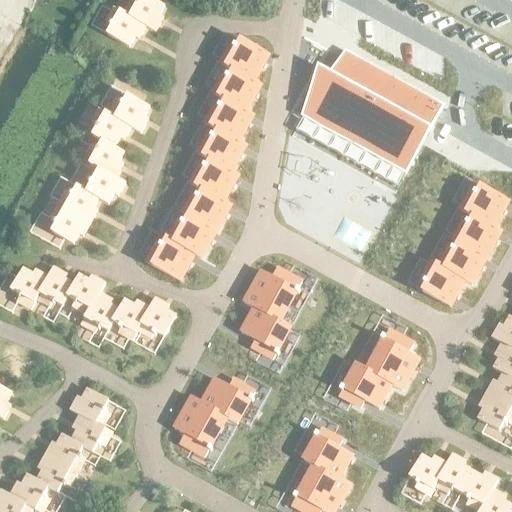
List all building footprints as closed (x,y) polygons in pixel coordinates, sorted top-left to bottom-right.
[(131,1),(123,14),(145,27),(155,33),(160,24),(156,22),(164,7),(150,0),(139,0),(138,3),(136,2),(135,3),(131,1)] [(145,27),(123,14),(114,9),(106,23),(110,25),(109,27),(112,29),(107,36),(129,48),(137,33),(141,36),(145,27)] [(220,65),(231,71),(232,69),(254,81),(263,65),(268,56),(264,54),(240,41),(237,48),(234,46),(233,48),(230,46),(220,65)] [(327,73),(303,117),(405,173),(442,107),(347,54),(334,77),(327,73)] [(218,85),(212,95),(223,101),(224,99),(247,111),(256,95),(261,86),(256,84),(254,82),(254,81),(232,69),(231,71),(232,71),(229,77),(227,76),(226,78),(223,76),(218,85)] [(116,102),(109,115),(131,128),(140,134),(145,125),(141,123),(149,108),(128,96),(124,104),(121,102),(120,104),(116,102)] [(209,118),(205,126),(216,131),(217,129),(239,142),(249,125),(253,116),(249,114),(246,112),(247,111),(224,99),(223,101),(225,102),(221,108),(219,107),(218,108),(215,107),(209,118)] [(511,104),(505,102),(500,113),(511,117),(511,104)] [(93,136),(102,142),(114,148),(122,134),(126,137),(131,128),(109,115),(99,110),(91,123),(95,126),(94,127),(97,129),(93,136)] [(202,148),(197,156),(208,161),(209,159),(232,172),(234,167),(241,155),(246,146),(241,144),(239,142),(217,129),(216,131),(217,132),(214,138),(212,137),(211,138),(208,137),(202,148)] [(83,161),(92,166),(115,179),(120,171),(116,168),(124,154),(114,148),(102,142),(98,149),(95,147),(94,149),(90,147),(83,161)] [(190,185),(190,186),(201,191),(202,189),(224,202),(233,185),(238,176),(234,174),(231,173),(232,172),(209,159),(208,161),(210,162),(206,168),(204,167),(203,168),(200,167),(190,185)] [(90,185),(86,192),(98,200),(108,205),(116,191),(120,193),(125,184),(115,179),(92,166),(84,179),(88,181),(87,183),(90,185)] [(64,192),(57,205),(90,225),(95,216),(90,214),(98,200),(86,192),(76,186),(72,194),(69,192),(68,194),(64,192)] [(469,194),(460,211),(473,218),(474,216),(494,228),(504,211),(508,202),(504,200),(481,187),(477,194),(474,193),(473,194),(470,193),(469,194)] [(184,212),(182,215),(186,217),(187,217),(211,230),(216,233),(226,215),(231,207),(226,204),(224,203),(224,202),(202,189),(201,191),(202,192),(199,198),(197,197),(196,199),(193,197),(184,212)] [(352,217),(374,227),(382,209),(361,199),(352,217)] [(90,225),(57,205),(49,219),(53,221),(52,223),(56,226),(52,233),(73,245),(81,231),(85,233),(90,225)] [(462,225),(453,241),(458,244),(481,256),(486,259),(495,243),(496,241),(501,232),(496,230),(494,228),(474,216),(473,218),(469,224),(467,223),(466,224),(463,222),(462,225)] [(178,223),(169,239),(174,243),(173,245),(190,255),(194,257),(194,256),(201,260),(211,242),(216,233),(211,230),(187,217),(186,217),(187,218),(184,224),(182,223),(181,225),(180,224),(178,223)] [(157,245),(146,264),(180,282),(183,276),(190,264),(194,257),(190,255),(173,245),(174,243),(169,239),(167,239),(163,247),(161,245),(160,247),(157,245)] [(448,250),(439,266),(444,270),(443,271),(464,282),(467,283),(471,286),(481,267),(482,266),(486,260),(486,259),(481,256),(458,244),(455,250),(452,249),(451,252),(448,250)] [(432,263),(421,281),(424,283),(423,285),(426,286),(422,293),(445,305),(450,308),(455,299),(464,282),(443,271),(444,270),(439,266),(432,263)] [(63,307),(68,298),(74,286),(59,278),(62,274),(53,269),(48,279),(36,301),(49,309),(52,305),(54,306),(55,303),(63,307)] [(31,311),(36,301),(48,279),(40,274),(37,278),(23,270),(11,291),(19,296),(17,298),(19,299),(17,304),(31,311)] [(254,285),(244,304),(252,309),(253,307),(280,322),(296,294),(298,295),(300,291),(297,290),(298,289),(301,283),(277,270),(273,279),(265,275),(261,273),(254,285)] [(87,317),(99,294),(104,285),(96,280),(93,284),(79,276),(74,286),(68,298),(75,302),(74,304),(75,305),(73,309),(87,317)] [(108,332),(114,323),(119,311),(105,303),(107,299),(99,294),(87,317),(81,326),(95,334),(97,330),(99,331),(101,328),(108,332)] [(155,300),(149,310),(138,332),(151,340),(154,336),(155,337),(157,334),(165,338),(176,317),(162,309),(164,305),(155,300)] [(119,311),(114,323),(121,327),(119,329),(121,330),(119,334),(133,342),(138,332),(149,310),(141,305),(139,309),(124,302),(119,311)] [(254,310),(241,334),(250,339),(255,342),(252,349),(272,360),(275,355),(277,357),(278,355),(279,353),(278,353),(277,352),(283,340),(290,328),(280,322),(253,307),(252,309),(254,310)] [(492,339),(501,344),(511,349),(511,319),(509,318),(501,333),(497,330),(492,339)] [(383,343),(368,370),(394,385),(393,387),(402,392),(412,373),(419,361),(415,358),(408,354),(413,345),(389,332),(385,339),(383,338),(381,341),(383,343)] [(493,369),(503,375),(511,379),(511,349),(501,344),(497,353),(501,355),(493,369)] [(342,392),(339,397),(360,409),(364,402),(369,405),(379,410),(392,386),(393,387),(394,385),(368,370),(367,371),(357,366),(355,368),(344,389),(341,388),(340,391),(342,392)] [(491,386),(486,395),(511,409),(511,379),(503,375),(495,389),(491,386)] [(200,403),(199,405),(226,420),(226,419),(236,425),(249,401),(252,402),(254,399),(251,398),(254,393),(233,382),(230,388),(223,385),(220,383),(215,380),(202,404),(200,403)] [(0,418),(3,420),(8,411),(3,409),(12,394),(0,388),(0,418)] [(70,412),(80,417),(103,429),(110,416),(106,414),(107,412),(104,410),(108,402),(87,391),(79,405),(75,403),(70,412)] [(511,423),(511,409),(486,395),(481,404),(485,406),(477,420),(498,432),(503,424),(506,426),(507,424),(511,426),(511,423)] [(181,417),(174,430),(178,433),(185,436),(181,445),(204,458),(208,452),(210,453),(212,450),(212,449),(211,449),(210,448),(226,420),(199,405),(200,403),(191,398),(181,417)] [(79,428),(71,442),(83,449),(93,454),(97,446),(100,448),(101,446),(105,448),(112,435),(103,429),(80,417),(75,425),(79,428)] [(316,439),(303,462),(313,468),(340,483),(341,481),(340,480),(353,457),(344,452),(338,449),(342,441),(321,430),(318,435),(316,434),(314,438),(316,439)] [(50,448),(45,457),(77,475),(85,461),(81,459),(82,457),(79,456),(83,449),(71,442),(62,436),(54,451),(50,448)] [(453,490),(460,494),(472,473),(458,465),(460,461),(452,456),(446,466),(434,488),(448,496),(450,492),(452,493),(453,490)] [(45,468),(37,482),(48,489),(58,494),(62,487),(65,488),(66,486),(70,488),(77,475),(45,457),(40,465),(45,468)] [(429,498),(434,488),(446,466),(438,461),(436,465),(421,457),(410,478),(417,483),(416,485),(418,486),(415,490),(429,498)] [(296,500),(292,507),(301,511),(320,511),(321,511),(335,511),(339,505),(350,486),(341,481),(340,483),(313,468),(297,497),(295,496),(293,499),(296,500)] [(466,506),(476,511),(480,511),(492,491),(497,482),(489,477),(486,481),(472,473),(460,494),(468,498),(466,501),(468,502),(466,506)] [(15,489),(10,497),(33,510),(36,511),(44,511),(50,501),(46,499),(47,497),(44,496),(48,489),(37,482),(27,476),(19,491),(15,489)] [(509,511),(511,508),(511,507),(498,500),(500,496),(492,491),(480,511),(509,511)] [(0,502),(0,503),(0,511),(31,511),(33,510),(10,497),(1,492),(0,493),(0,502)]
